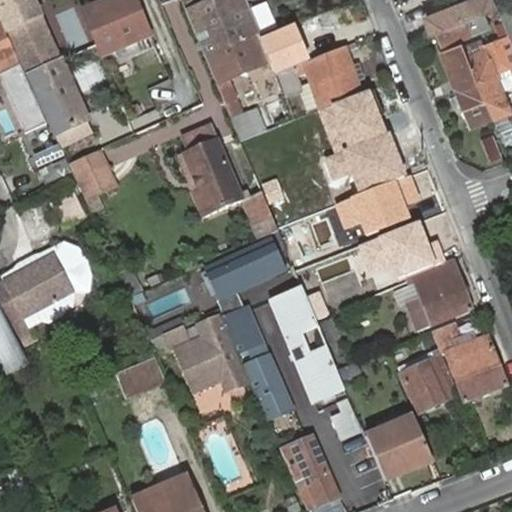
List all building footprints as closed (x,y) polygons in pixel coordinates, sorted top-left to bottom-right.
[(0,0),(0,15),(27,74),(59,60),(31,0),(0,0)] [(134,0),(110,0),(82,12),(101,58),(151,37),(134,0)] [(241,0),(222,0),(187,16),(206,61),(258,39),(241,0)] [(485,15),(489,13),(482,0),(480,0),(457,9),(457,6),(427,18),(434,36),(437,34),(463,23),(485,15)] [(269,2),(255,5),(262,33),(276,29),(269,2)] [(511,11),(510,5),(499,10),(509,37),(511,43),(511,42),(511,11)] [(463,23),(437,34),(443,48),(491,29),(485,15),(463,23)] [(0,25),(0,73),(18,64),(0,26),(0,25)] [(296,26),(261,42),(277,78),(312,62),(296,26)] [(511,45),(511,43),(509,37),(485,47),(468,53),(493,119),(511,112),(504,91),(500,80),(511,75),(511,45)] [(258,39),(206,61),(242,143),(267,133),(258,110),(244,115),(229,83),(269,64),(261,42),(258,39)] [(468,53),(485,47),(483,42),(465,49),(468,53)] [(493,119),(468,53),(465,49),(464,47),(443,54),(459,96),(451,99),(455,111),(463,108),(471,129),(493,119)] [(305,66),(277,78),(285,99),(301,93),(300,89),(297,80),(308,76),(312,85),(321,109),(322,111),(361,95),(344,49),(324,58),(325,61),(305,68),(305,66)] [(27,74),(56,137),(56,138),(61,148),(89,137),(84,126),(87,124),(87,123),(59,60),(27,74)] [(511,75),(500,80),(504,91),(511,88),(511,75)] [(312,85),(300,89),(301,93),(308,114),(321,109),(312,85)] [(322,111),(317,113),(332,154),(322,158),(331,183),(352,175),(359,195),(333,204),(344,235),(359,229),(363,241),(354,244),(367,280),(390,271),(395,287),(407,283),(448,266),(438,243),(427,247),(419,226),(412,229),(403,207),(415,202),(370,92),(361,95),(322,111)] [(17,114),(30,145),(49,137),(35,106),(17,114)] [(511,120),(509,113),(493,119),(505,152),(511,149),(511,120)] [(185,141),(190,153),(217,142),(212,129),(185,141)] [(482,143),(490,164),(502,159),(494,138),(482,143)] [(217,142),(190,153),(183,156),(198,194),(194,195),(204,221),(243,204),(217,142)] [(98,154),(69,167),(79,188),(87,205),(114,193),(98,154)] [(65,163),(39,174),(46,187),(71,176),(65,163)] [(283,170),(261,179),(283,237),(306,229),(283,170)] [(285,246),(298,283),(326,274),(313,237),(285,246)] [(274,242),(206,272),(220,302),(287,272),(274,242)] [(81,249),(67,244),(57,259),(0,287),(0,357),(10,377),(29,367),(17,343),(35,334),(27,318),(74,293),(93,292),(95,276),(89,262),(81,249)] [(474,311),(454,263),(448,266),(407,283),(410,289),(418,286),(423,300),(408,305),(419,334),(474,311)] [(304,291),(270,305),(314,405),(339,395),(347,392),(343,384),(339,374),(304,291)] [(142,294),(130,298),(134,306),(145,302),(142,294)] [(266,346),(250,308),(224,319),(240,357),(266,346)] [(248,385),(220,318),(197,328),(202,340),(190,345),(177,351),(177,353),(195,395),(224,383),(228,394),(248,385)] [(464,343),(456,325),(435,334),(444,357),(448,355),(467,404),(508,389),(489,339),(455,352),(453,347),(464,343)] [(177,351),(190,345),(183,327),(165,334),(173,354),(177,353),(177,351)] [(173,354),(165,334),(150,341),(159,360),(173,354)] [(433,401),(451,394),(434,354),(427,356),(429,364),(402,375),(420,414),(436,407),(433,401)] [(270,357),(245,368),(269,423),(294,412),(270,357)] [(116,376),(126,398),(163,382),(154,359),(116,376)] [(359,366),(339,374),(343,384),(363,376),(359,366)] [(453,400),(451,394),(433,401),(436,407),(453,400)] [(350,403),(327,411),(337,441),(360,434),(350,403)] [(415,418),(367,440),(371,450),(384,480),(399,472),(408,468),(410,473),(434,462),(415,418)] [(427,441),(436,462),(448,457),(439,435),(427,441)] [(340,501),(313,440),(293,449),(300,463),(307,480),(315,498),(311,499),(315,509),(319,507),(320,509),(340,501)] [(300,463),(289,469),(296,485),(307,480),(300,463)] [(408,468),(399,472),(400,477),(410,473),(408,468)] [(0,511),(5,511),(4,509),(31,497),(20,471),(0,479),(0,511)] [(399,472),(384,480),(385,484),(400,477),(399,472)] [(202,511),(187,477),(132,501),(137,511),(202,511)]
